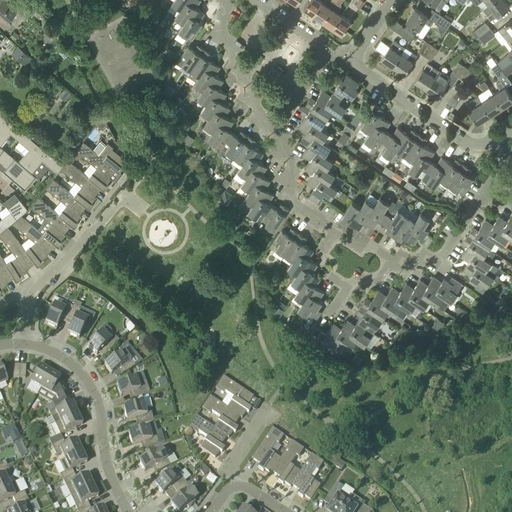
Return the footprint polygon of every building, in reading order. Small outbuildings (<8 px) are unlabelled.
[(0,0),(0,25),(4,29),(11,22),(8,19),(17,8),(20,10),(25,4),(20,0),(0,0)] [(174,0),(172,3),(181,9),(186,1),(191,4),(193,0),(174,0)] [(175,17),(184,23),(190,15),(194,18),(200,10),(194,6),(196,3),(196,4),(199,3),(201,0),(193,0),(191,4),(186,1),(181,9),(175,17)] [(309,0),(304,9),(314,15),(322,2),(319,0),(309,0)] [(330,0),(327,5),(322,2),(314,15),(323,21),(337,0),(330,0)] [(341,15),(337,12),(341,5),(340,4),(342,0),(337,0),(323,21),(332,28),(341,15)] [(504,0),(495,0),(489,5),(483,9),(491,20),(497,16),(510,7),(504,0)] [(407,28),(415,33),(422,38),(434,20),(415,8),(407,21),(410,23),(407,28)] [(200,10),(194,18),(190,15),(184,23),(179,30),(192,40),(203,24),(199,21),(205,14),(200,10)] [(452,21),(440,14),(435,23),(446,30),(452,21)] [(351,21),(341,15),(332,28),(342,34),(351,21)] [(507,40),(511,36),(511,19),(504,25),(499,30),(507,40)] [(152,21),(148,27),(154,30),(157,24),(152,21)] [(479,37),(490,28),(485,22),(474,30),(479,37)] [(399,32),(411,40),(415,33),(407,28),(403,26),(399,32),(399,31),(399,32)] [(154,32),(161,37),(164,33),(157,28),(154,32)] [(495,34),(490,28),(479,37),(483,42),(484,43),(495,34)] [(14,31),(9,37),(14,41),(19,36),(14,31)] [(394,40),(390,46),(381,58),(393,66),(401,54),(406,48),(394,40)] [(418,51),(424,55),(432,44),(425,40),(418,51)] [(432,44),(424,55),(431,60),(438,49),(432,44)] [(11,53),(25,66),(32,58),(18,45),(11,53)] [(191,71),(206,50),(200,46),(199,48),(196,46),(194,49),(188,45),(176,63),(181,66),(182,65),(191,71)] [(213,55),(206,50),(191,71),(188,75),(196,81),(205,69),(210,72),(215,63),(210,60),(213,55)] [(401,54),(393,66),(405,74),(413,62),(417,55),(412,52),(408,58),(401,54)] [(511,59),(508,55),(497,63),(502,70),(511,62),(511,59)] [(415,81),(426,88),(438,70),(432,66),(433,66),(427,62),(423,69),(415,81)] [(511,62),(502,70),(506,76),(511,71),(511,62)] [(220,67),(215,63),(210,72),(205,69),(196,81),(194,84),(199,87),(196,91),(195,91),(193,95),(198,98),(208,82),(213,85),(218,77),(213,73),(215,71),(218,71),(220,67)] [(506,76),(502,70),(497,63),(491,67),(500,80),(506,76)] [(465,66),(458,76),(464,80),(471,70),(465,66)] [(450,89),(458,76),(452,72),(449,77),(438,70),(426,88),(438,96),(445,86),(450,89)] [(356,87),(360,81),(347,73),(343,79),(337,75),(332,83),(337,86),(333,92),(342,98),(342,97),(345,93),(353,98),(359,89),(356,87)] [(224,81),(218,77),(213,85),(208,82),(198,98),(206,104),(211,96),(216,99),(222,91),(216,87),(218,85),(219,85),(221,85),(224,81)] [(493,94),(502,108),(511,101),(511,96),(505,86),(505,87),(501,80),(496,84),(500,90),(493,94)] [(65,88),(59,95),(65,101),(71,94),(65,88)] [(324,105),(332,111),(341,116),(347,107),(346,106),(349,102),(342,97),(342,98),(333,92),(331,95),(327,96),(327,93),(323,90),(319,95),(327,101),(324,105)] [(215,110),(220,113),(225,105),(220,101),(221,98),(222,99),(224,98),(227,94),(222,91),(216,99),(211,96),(206,104),(201,112),(210,118),(215,110)] [(455,93),(448,103),(454,107),(461,97),(455,93)] [(481,102),(490,116),(502,108),(493,94),(482,102),(481,102)] [(306,105),(327,119),(332,111),(324,105),(327,101),(319,95),(316,100),(313,99),(311,102),(309,100),(306,105)] [(478,96),(471,101),(466,104),(470,110),(469,110),(478,124),(490,116),(481,102),(482,102),(478,96)] [(208,139),(219,124),(224,127),(229,119),(223,115),(225,112),(225,113),(228,112),(230,108),(225,105),(220,113),(215,110),(210,118),(205,125),(200,132),(204,135),(201,139),(206,142),(208,139)] [(313,123),(321,128),(327,119),(306,105),(302,110),(305,111),(303,114),(305,116),(302,122),(310,127),(313,123)] [(380,127),(385,119),(380,115),(382,112),(379,110),(380,108),(375,105),(361,126),(370,132),(376,124),(380,127)] [(178,107),(175,112),(184,118),(185,117),(187,113),(178,107)] [(0,112),(0,131),(10,121),(0,112)] [(102,130),(107,124),(103,117),(96,125),(102,130)] [(184,119),(180,125),(187,130),(192,124),(184,119)] [(222,138),(226,141),(232,132),(226,128),(228,126),(229,126),(231,126),(234,122),(229,119),(224,127),(219,124),(208,139),(217,145),(222,138)] [(376,124),(370,132),(365,140),(374,146),(379,138),(383,141),(389,133),(385,131),(386,127),(388,127),(391,123),(385,119),(380,127),(376,124)] [(0,145),(10,133),(20,141),(26,134),(10,121),(0,131),(0,164),(9,154),(4,149),(0,145)] [(315,136),(323,142),(329,133),(321,128),(313,123),(310,127),(302,122),(298,127),(302,129),(305,129),(305,128),(308,130),(304,136),(312,141),(315,136)] [(354,130),(346,125),(343,130),(345,131),(351,135),(354,130)] [(389,133),(383,141),(387,144),(382,152),(391,158),(397,150),(402,142),(397,139),(403,131),(397,127),(395,131),(395,133),(392,135),(389,133)] [(345,143),(351,135),(345,131),(339,139),(345,143)] [(402,142),(397,150),(405,156),(419,134),(415,131),(413,134),(410,132),(408,134),(403,131),(397,139),(402,142)] [(238,136),(232,132),(226,141),(217,154),(231,163),(234,157),(249,136),(243,132),(242,134),(240,133),(238,136)] [(194,138),(187,133),(182,141),(189,146),(194,138)] [(12,179),(14,180),(41,147),(26,134),(20,141),(29,149),(18,161),(14,158),(9,154),(0,164),(0,168),(7,174),(7,175),(12,179)] [(419,134),(405,156),(414,161),(419,153),(424,156),(430,149),(424,145),(426,142),(423,140),(424,138),(419,134)] [(234,157),(243,163),(249,155),(254,158),(259,150),(253,146),(255,143),(253,142),(254,140),(249,136),(234,157)] [(317,150),(326,155),(331,147),(323,142),(315,136),(312,141),(304,136),(300,141),(304,143),(307,143),(307,142),(310,144),(306,150),(313,155),(317,150)] [(109,177),(115,169),(119,172),(122,167),(120,166),(125,160),(112,148),(113,147),(107,143),(98,154),(90,147),(83,141),(75,151),(81,155),(96,167),(109,177)] [(358,149),(349,143),(347,147),(355,153),(358,149)] [(63,166),(41,147),(14,180),(16,182),(15,182),(20,186),(20,187),(21,186),(24,189),(36,176),(32,173),(42,160),(57,173),(63,166)] [(419,153),(414,161),(409,169),(418,175),(423,167),(428,170),(433,162),(429,160),(430,157),(432,156),(435,152),(430,149),(424,156),(419,153)] [(257,172),(262,164),(256,160),(258,158),(259,158),(261,158),(264,154),(259,150),(254,158),(249,155),(243,163),(238,170),(247,177),(252,169),(257,172)] [(320,164),(328,170),(334,161),(326,155),(317,150),(313,155),(306,150),(302,155),(306,157),(309,157),(309,156),(312,158),(308,163),(317,169),(320,164)] [(441,168),(447,160),(441,156),(439,161),(439,163),(440,163),(439,166),(433,162),(428,170),(422,178),(436,187),(441,180),(440,179),(446,171),(441,168)] [(111,178),(109,177),(96,167),(91,173),(91,174),(89,177),(75,166),(75,165),(68,160),(60,169),(81,186),(94,196),(94,195),(100,187),(104,190),(107,186),(105,184),(111,178)] [(449,185),(463,164),(459,161),(457,163),(454,161),(453,163),(447,160),(441,168),(446,171),(440,179),(441,180),(449,185)] [(322,178),(330,183),(336,175),(328,170),(320,164),(317,169),(308,163),(304,169),(308,171),(311,171),(311,170),(314,172),(310,177),(318,183),(322,178)] [(241,185),(250,190),(255,182),(260,185),(265,177),(260,174),(261,171),(262,172),(264,171),(267,167),(262,164),(257,172),(252,169),(247,177),(241,185)] [(449,185),(458,191),(464,195),(469,187),(468,186),(473,178),(468,174),(470,171),(467,169),(468,167),(463,164),(449,185)] [(395,172),(391,177),(400,182),(403,177),(395,172)] [(216,173),(213,177),(217,180),(217,181),(216,181),(220,183),(221,182),(219,180),(222,176),(219,173),(216,173)] [(250,190),(244,198),(253,205),(259,196),(263,199),(269,191),(263,188),(265,185),(265,186),(268,185),(271,181),(265,177),(260,185),(255,182),(250,190)] [(312,192),(320,198),(324,193),(331,198),(337,189),(330,183),(322,178),(318,183),(310,177),(307,183),(311,185),(313,185),(313,184),(316,186),(312,192)] [(96,197),(94,195),(94,196),(81,186),(76,192),(74,195),(60,185),(60,184),(53,178),(45,188),(66,205),(66,204),(79,214),(86,206),(89,209),(92,205),(90,203),(96,197)] [(351,189),(348,195),(353,198),(356,193),(351,189)] [(226,207),(234,195),(224,190),(217,201),(226,207)] [(266,214),(272,205),(266,201),(268,199),(269,199),(271,199),(274,195),(269,191),(263,199),(259,196),(253,205),(250,209),(248,212),(261,221),(266,214)] [(312,192),(309,197),(317,202),(320,198),(312,192)] [(30,207),(51,224),(51,223),(63,233),(64,233),(70,225),(74,227),(77,223),(76,222),(81,215),(79,214),(66,204),(66,205),(61,210),(61,211),(59,214),(45,203),(38,197),(30,207)] [(383,222),(389,213),(388,213),(394,204),(395,203),(391,199),(389,202),(380,197),(380,198),(375,205),(369,213),(374,216),(368,224),(374,228),(377,224),(376,221),(377,218),(383,222)] [(10,212),(16,219),(21,215),(25,212),(27,210),(20,199),(8,209),(10,212)] [(366,199),(361,207),(356,215),(360,218),(354,226),(360,230),(363,226),(362,223),(361,223),(363,221),(368,224),(374,216),(369,213),(375,205),(366,199)] [(356,215),(361,207),(352,201),(338,222),(343,226),(344,223),(347,225),(349,223),(354,226),(360,218),(356,215)] [(389,213),(383,222),(388,226),(386,229),(389,231),(388,233),(393,236),(407,215),(398,209),(399,207),(394,204),(388,213),(389,213)] [(266,224),(274,231),(289,209),(283,205),(282,207),(280,206),(278,209),(272,205),(266,214),(271,217),(266,224)] [(0,232),(16,219),(10,212),(2,218),(0,219),(0,232)] [(418,234),(431,243),(438,233),(425,225),(429,219),(421,213),(415,221),(410,230),(415,232),(409,240),(415,244),(417,240),(417,237),(416,237),(418,234)] [(65,234),(64,233),(63,233),(51,223),(51,224),(46,229),(45,230),(46,230),(43,233),(29,222),(30,222),(21,215),(16,219),(12,223),(34,242),(35,242),(46,255),(55,244),(58,247),(61,242),(60,241),(65,234)] [(407,215),(393,236),(398,239),(399,237),(402,239),(404,237),(409,240),(415,232),(410,230),(415,221),(407,215)] [(500,231),(509,237),(511,239),(511,219),(510,218),(507,221),(504,221),(503,219),(500,216),(496,221),(504,226),(500,231)] [(486,219),(482,224),(490,230),(487,234),(496,240),(503,245),(509,237),(500,231),(504,226),(496,221),(492,227),(490,225),(490,224),(490,222),(486,219)] [(490,249),(496,240),(487,234),(490,230),(482,224),(478,230),(475,228),(474,230),(472,229),(468,235),(490,249)] [(0,232),(0,236),(16,257),(16,256),(25,270),(34,262),(37,266),(41,262),(40,261),(46,255),(35,242),(34,242),(29,246),(28,246),(28,247),(25,250),(14,236),(15,235),(8,226),(0,232)] [(282,229),(276,238),(281,241),(276,248),(285,255),(299,234),(293,230),(292,232),(290,230),(288,233),(282,229)] [(285,255),(293,260),(299,252),(303,255),(309,247),(303,244),(305,241),(303,239),(304,237),(299,234),(285,255)] [(464,251),(469,254),(472,256),(476,252),(489,260),(494,252),(490,249),(468,235),(464,240),(467,242),(465,244),(468,246),(464,251)] [(288,268),(296,274),(302,266),(306,270),(312,261),(306,257),(308,255),(309,255),(311,255),(314,251),(309,247),(303,255),(299,252),(293,260),(288,268)] [(472,256),(469,254),(464,251),(461,256),(465,259),(467,259),(468,258),(470,260),(466,266),(474,271),(478,266),(486,271),(494,276),(498,279),(500,276),(495,272),(499,267),(489,260),(476,252),(472,256)] [(0,275),(5,283),(14,277),(16,281),(21,278),(19,276),(26,271),(25,270),(16,256),(16,257),(10,261),(9,261),(6,263),(0,254),(0,275)] [(291,282),(300,288),(305,280),(310,283),(315,275),(310,271),(312,269),(315,269),(317,265),(312,261),(306,270),(302,266),(296,274),(291,282)] [(483,293),(494,276),(486,271),(478,266),(474,271),(466,266),(463,270),(467,273),(469,273),(470,272),(472,274),(468,280),(477,285),(475,288),(483,293)] [(296,297),(303,301),(309,294),(313,296),(319,288),(315,286),(316,285),(316,283),(318,282),(321,278),(315,275),(310,283),(305,280),(300,288),(295,295),(295,296),(296,297)] [(457,293),(459,289),(463,284),(452,277),(449,281),(444,278),(441,284),(438,282),(438,281),(438,279),(434,276),(430,282),(439,287),(435,291),(450,301),(452,302),(458,293),(457,293)] [(435,291),(439,287),(430,282),(427,287),(424,285),(425,285),(424,282),(420,280),(416,285),(425,290),(421,295),(430,300),(438,306),(438,305),(444,309),(450,301),(435,291)] [(408,298),(416,303),(424,309),(430,300),(421,295),(425,290),(416,285),(414,288),(413,290),(410,288),(411,288),(410,285),(407,283),(403,288),(411,294),(408,298)] [(393,286),(389,291),(397,297),(394,301),(407,310),(410,312),(416,303),(408,298),(411,294),(403,288),(399,294),(397,292),(397,291),(397,289),(393,286)] [(311,315),(317,319),(322,311),(318,308),(322,302),(317,299),(318,296),(319,296),(321,296),(324,292),(319,288),(313,296),(309,294),(303,301),(301,304),(298,309),(307,315),(308,313),(311,315)] [(397,297),(389,291),(385,297),(383,295),(383,292),(379,290),(376,295),(383,300),(380,305),(389,310),(401,319),(407,310),(394,301),(397,297)] [(380,305),(383,300),(376,295),(372,300),(369,298),(367,301),(365,299),(361,305),(383,319),(389,310),(380,305)] [(79,339),(79,338),(83,328),(85,329),(87,326),(89,321),(81,317),(83,312),(79,310),(81,305),(75,302),(72,307),(67,320),(72,322),(68,333),(67,333),(79,339)] [(45,322),(45,323),(56,328),(57,328),(57,327),(61,317),(67,320),(72,307),(62,303),(60,307),(52,303),(49,308),(48,312),(50,313),(45,322)] [(277,305),(273,312),(280,316),(284,310),(277,305)] [(374,332),(377,328),(383,319),(361,305),(358,310),(360,312),(358,314),(361,316),(358,321),(374,332)] [(347,320),(344,325),(352,330),(349,335),(357,340),(365,346),(370,349),(379,336),(374,332),(358,321),(354,327),(351,326),(352,325),(351,322),(347,320)] [(351,349),(357,340),(349,335),(352,330),(344,325),(340,331),(338,329),(338,328),(338,326),(334,323),(330,328),(338,334),(335,338),(343,344),(351,349)] [(300,329),(306,334),(309,330),(303,325),(300,329)] [(337,353),(343,344),(335,338),(338,334),(330,328),(326,334),(323,332),(321,335),(319,334),(316,339),(324,344),(337,353)] [(88,346),(87,346),(96,355),(97,355),(97,354),(105,346),(109,351),(119,341),(111,333),(107,337),(100,330),(96,334),(94,337),(95,338),(88,346)] [(119,351),(115,354),(112,356),(114,358),(105,364),(104,364),(111,375),(111,374),(121,368),(124,373),(121,375),(121,376),(136,366),(129,356),(132,354),(126,344),(118,349),(119,351)] [(30,383),(40,389),(50,372),(40,366),(39,367),(30,383)] [(61,379),(50,372),(40,389),(51,395),(55,398),(55,397),(67,391),(62,382),(59,380),(60,379),(61,379)] [(130,399),(130,400),(149,393),(145,382),(138,384),(135,376),(129,378),(126,379),(127,381),(117,385),(116,385),(120,397),(121,397),(121,396),(132,393),(134,398),(130,399)] [(223,377),(215,389),(223,394),(224,392),(233,398),(231,401),(231,402),(227,408),(226,409),(240,417),(239,418),(241,419),(246,412),(248,413),(251,409),(247,406),(253,397),(223,377)] [(160,388),(167,385),(164,378),(157,381),(160,388)] [(58,403),(58,402),(68,398),(69,397),(67,391),(55,397),(55,398),(58,403)] [(217,422),(213,428),(226,437),(226,438),(228,439),(232,432),(234,433),(237,429),(234,426),(239,418),(240,417),(226,409),(227,408),(209,397),(201,409),(209,414),(211,412),(220,418),(218,421),(217,422)] [(58,402),(58,403),(47,408),(54,424),(77,414),(72,403),(70,404),(68,398),(58,402)] [(124,408),(123,408),(126,420),(127,420),(138,417),(139,423),(136,423),(136,425),(153,420),(150,408),(145,410),(143,401),(137,402),(134,403),(134,405),(124,408)] [(54,424),(59,435),(60,435),(82,424),(77,414),(54,424)] [(221,453),(224,449),(220,446),(226,438),(226,437),(213,428),(196,416),(188,428),(196,434),(198,432),(207,438),(205,441),(204,441),(204,442),(200,448),(215,459),(219,452),(221,453)] [(9,427),(12,434),(9,435),(12,442),(20,438),(17,432),(13,425),(9,427)] [(158,444),(154,433),(150,434),(147,425),(142,427),(138,428),(139,430),(129,434),(129,433),(128,434),(132,446),(132,445),(143,442),(145,447),(141,448),(142,449),(158,444)] [(284,436),(272,428),(252,459),(261,465),(258,468),(263,471),(264,469),(271,474),(272,472),(281,459),(280,459),(274,454),(270,452),(276,443),(279,444),(284,436)] [(52,438),(48,440),(51,446),(63,440),(60,435),(59,435),(52,438)] [(65,446),(63,440),(51,446),(56,456),(61,454),(64,459),(81,451),(76,440),(65,446)] [(299,458),(304,449),(292,441),(280,459),(281,459),(272,472),(281,478),(278,482),(283,485),(284,483),(291,487),(292,486),(301,472),(300,472),(294,468),(294,467),(290,465),(296,456),(299,458)] [(25,449),(18,452),(20,458),(27,455),(25,449)] [(170,465),(161,449),(156,451),(155,449),(150,452),(147,453),(148,455),(139,460),(138,461),(144,472),(145,471),(155,466),(157,471),(154,473),(154,474),(170,465)] [(72,469),(87,462),(81,451),(64,459),(59,462),(64,473),(60,475),(62,480),(74,475),(72,469)] [(312,455),(300,472),(301,472),(292,486),(300,491),(298,495),(303,498),(304,496),(311,501),(321,486),(314,481),(313,481),(310,479),(316,469),(318,471),(324,463),(312,455)] [(338,460),(333,466),(341,471),(345,465),(346,466),(346,465),(338,460)] [(0,489),(9,485),(7,479),(12,477),(8,469),(7,466),(0,469),(0,489)] [(205,467),(200,471),(204,476),(209,472),(205,467)] [(171,487),(175,492),(185,483),(178,474),(174,477),(168,470),(164,474),(162,476),(163,478),(155,485),(154,484),(154,485),(162,495),(163,494),(162,494),(171,487)] [(88,475),(77,480),(74,475),(62,480),(70,496),(93,486),(88,475)] [(15,482),(20,493),(28,489),(23,478),(15,482)] [(15,483),(9,485),(0,489),(0,502),(12,497),(15,503),(26,497),(24,492),(20,493),(15,483)] [(195,502),(193,500),(197,497),(185,483),(175,492),(179,496),(170,503),(169,504),(176,511),(179,511),(186,506),(188,508),(190,506),(191,506),(195,502)] [(327,511),(326,511),(341,511),(348,502),(351,498),(341,492),(344,488),(337,483),(327,497),(333,502),(327,511)] [(40,484),(34,487),(37,493),(43,490),(40,484)] [(70,496),(77,511),(78,511),(89,507),(87,502),(98,497),(93,486),(70,496)] [(33,511),(26,497),(15,503),(17,508),(8,511),(33,511)] [(245,509),(242,507),(238,511),(259,511),(261,510),(250,502),(245,509)] [(357,509),(348,502),(341,511),(372,511),(373,511),(361,504),(357,509)]
